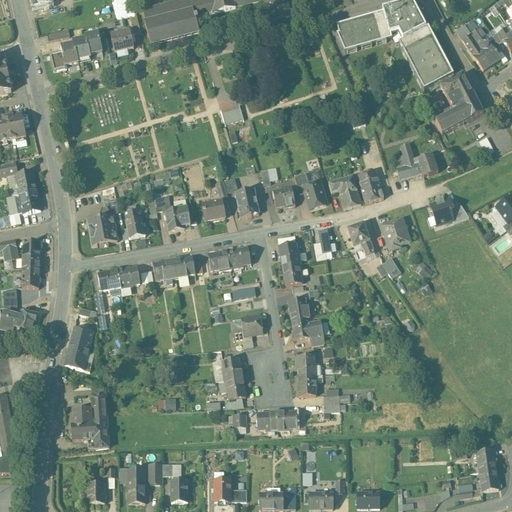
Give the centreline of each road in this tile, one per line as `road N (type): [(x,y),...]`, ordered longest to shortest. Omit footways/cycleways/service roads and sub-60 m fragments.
road 1 (residential): [(395,0),(35,92)]
road 2 (residential): [(257,234),(373,212),(511,155)]
road 3 (tertiary): [(63,270),(40,511)]
road 4 (residential): [(257,234),(63,270)]
road 5 (residential): [(270,383),(275,343),(257,234)]
road 6 (tertiary): [(35,92),(62,223)]
